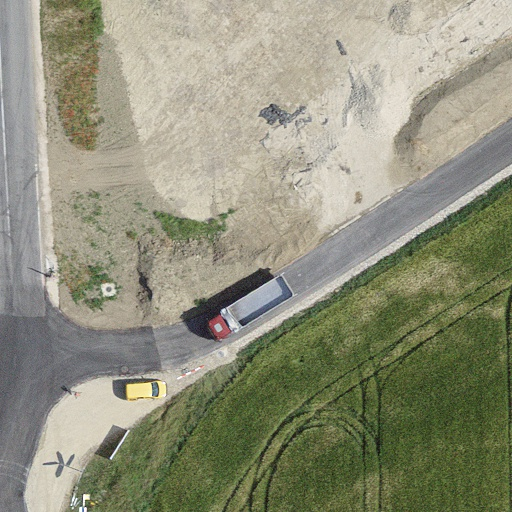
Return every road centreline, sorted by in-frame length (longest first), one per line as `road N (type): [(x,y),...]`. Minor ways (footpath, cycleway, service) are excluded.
road 1 (track): [(511,146),(192,345),(4,365)]
road 2 (tertiary): [(0,384),(14,318),(0,94)]
